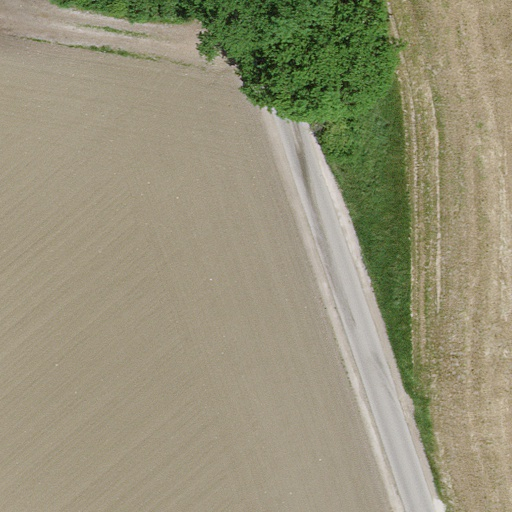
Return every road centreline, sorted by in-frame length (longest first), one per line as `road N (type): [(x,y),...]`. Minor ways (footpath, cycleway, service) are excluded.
road 1 (unclassified): [(419,511),(254,0)]
road 2 (track): [(346,0),(366,58),(382,193),(375,375)]
road 3 (track): [(270,50),(0,13)]
